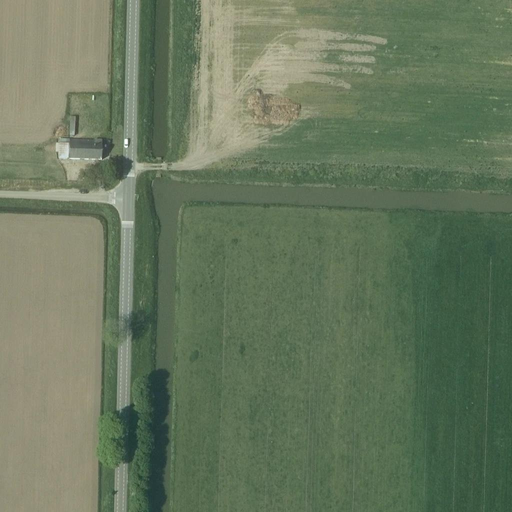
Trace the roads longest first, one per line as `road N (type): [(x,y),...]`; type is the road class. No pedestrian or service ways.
road 1 (tertiary): [(118,511),(126,200)]
road 2 (tertiary): [(126,200),(132,0)]
road 3 (unclassified): [(126,200),(0,195)]
